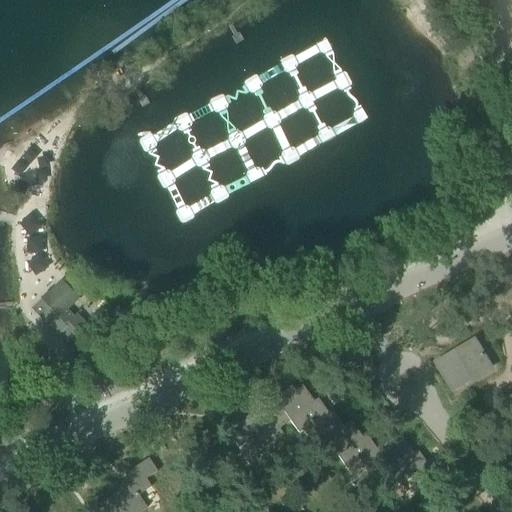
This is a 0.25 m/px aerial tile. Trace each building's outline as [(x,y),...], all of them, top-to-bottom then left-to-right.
[(63,339),(74,350),(92,334),(75,316),(72,319),(65,311),(76,300),(59,283),(30,310),(55,336),(61,331),(66,336),(63,339)] [(436,365),(452,392),(492,368),(476,341),(436,365)] [(319,438),(327,431),(339,423),(331,411),(327,414),(317,399),(312,402),(301,386),(294,391),(290,386),(278,395),(286,406),(276,413),(285,425),(289,422),(297,434),(310,425),(319,438)] [(278,430),(285,425),(276,413),(271,406),(255,417),(252,413),(237,423),(234,419),(223,428),(237,449),(250,440),(259,452),(283,436),(278,430)] [(367,474),(381,464),(387,460),(378,448),(375,450),(365,435),(361,438),(350,422),(342,427),(339,423),(327,431),(335,442),(329,446),(346,470),(358,461),(367,474)] [(387,460),(381,464),(397,487),(410,478),(419,490),(440,476),(431,464),(427,467),(417,452),(413,455),(401,439),(394,444),(391,439),(378,448),(387,460)] [(102,511),(142,511),(146,509),(138,497),(150,488),(145,480),(157,473),(147,459),(124,475),(127,479),(112,489),(115,493),(98,504),(103,511),(102,511)]
